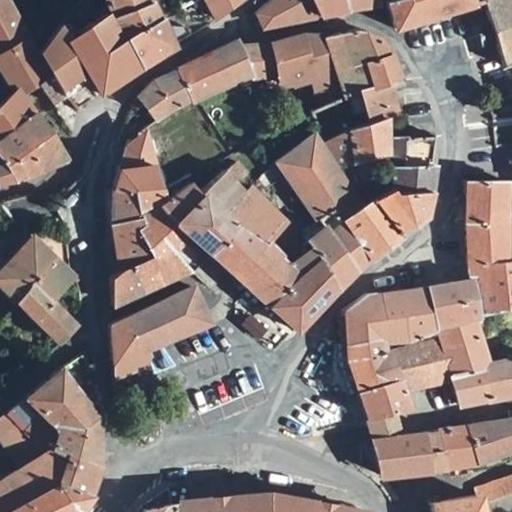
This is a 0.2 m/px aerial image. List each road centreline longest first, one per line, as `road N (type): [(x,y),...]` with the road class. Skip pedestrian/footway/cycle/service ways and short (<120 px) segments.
road 1 (residential): [(282,370),(319,312),(436,224),(447,143),(416,60),(371,20),(272,36),(235,18)]
road 2 (unclassified): [(136,470),(106,414),(87,322),(91,179),(117,95)]
road 3 (unclassified): [(282,370),(257,351),(177,378),(172,412),(184,452)]
road 4 (residential): [(117,95),(86,112),(73,164),(50,188),(0,196)]
road 5 (tertiary): [(251,446),(360,486),(377,511)]
road 6 (track): [(373,504),(511,463)]
road 7 (unclassified): [(117,95),(235,18)]
